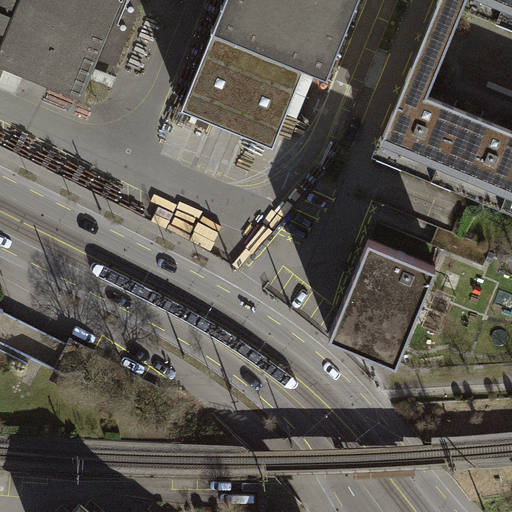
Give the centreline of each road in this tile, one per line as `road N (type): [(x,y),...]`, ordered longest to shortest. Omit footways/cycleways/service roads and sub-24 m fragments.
road 1 (tertiary): [(0,241),(160,321),(240,372),(293,418),(363,511)]
road 2 (residential): [(237,300),(274,255),(320,242),(422,0)]
road 3 (tertiary): [(450,511),(355,394),(237,300)]
road 4 (tertiary): [(237,300),(0,181)]
